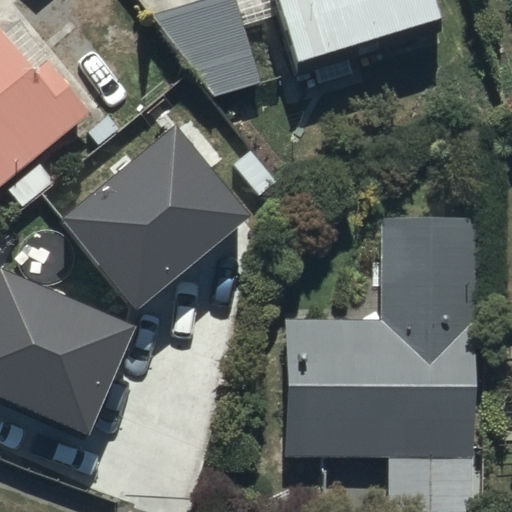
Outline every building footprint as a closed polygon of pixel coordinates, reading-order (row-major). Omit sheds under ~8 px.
[(232,0),(196,0),(149,16),(212,98),(260,83),(232,0)] [(270,0),(289,63),(308,58),(316,85),(351,74),(343,47),(435,20),(429,0),(270,0)] [(0,185),(0,186),(19,209),(53,182),(34,159),(88,116),(46,62),(33,73),(0,31),(0,185)] [(237,139),(184,81),(132,123),(181,184),(237,139)] [(511,117),(502,117),(497,196),(511,196),(511,117)] [(228,265),(120,171),(0,308),(0,378),(73,442),(228,265)] [(466,511),(469,219),(375,219),(374,320),(279,319),(278,457),(383,458),(382,511),(466,511)]
